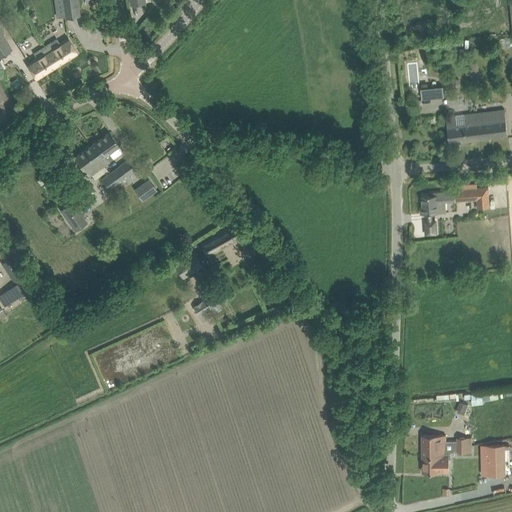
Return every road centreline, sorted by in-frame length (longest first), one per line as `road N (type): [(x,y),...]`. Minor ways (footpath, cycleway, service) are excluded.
road 1 (unclassified): [(390,511),(388,163)]
road 2 (residential): [(388,163),(301,143),(193,141)]
road 3 (unclassified): [(388,163),(373,0)]
road 4 (tertiary): [(0,152),(45,115),(129,77)]
road 5 (unclassified): [(388,163),(511,152)]
